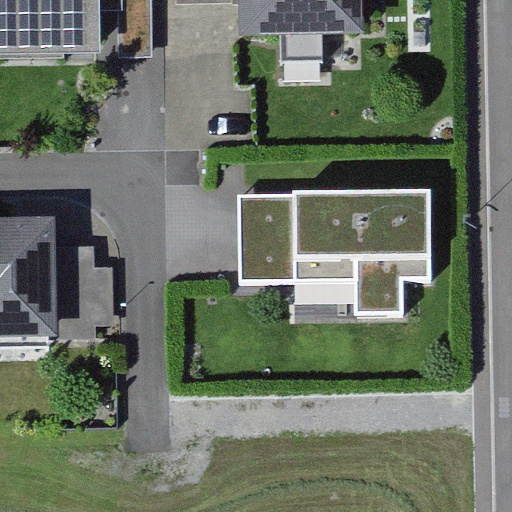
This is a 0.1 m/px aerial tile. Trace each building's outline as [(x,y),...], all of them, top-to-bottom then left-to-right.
[(118,0),(0,0),(0,62),(101,61),(100,13),(119,12),(118,0)] [(150,0),(118,0),(119,12),(119,58),(135,58),(150,58),(150,0)] [(365,40),(363,0),(234,0),(235,4),(236,43),(281,41),(282,67),(320,65),(319,42),(365,40)] [(427,203),(241,201),(239,215),(239,239),(240,294),(351,295),(350,320),(401,321),(402,280),(426,280),(427,203)] [(42,220),(0,221),(0,348),(60,347),(59,255),(57,220),(42,220)] [(75,255),(59,255),(60,347),(93,347),(93,329),(113,329),(113,272),(92,272),(92,254),(75,255)]
